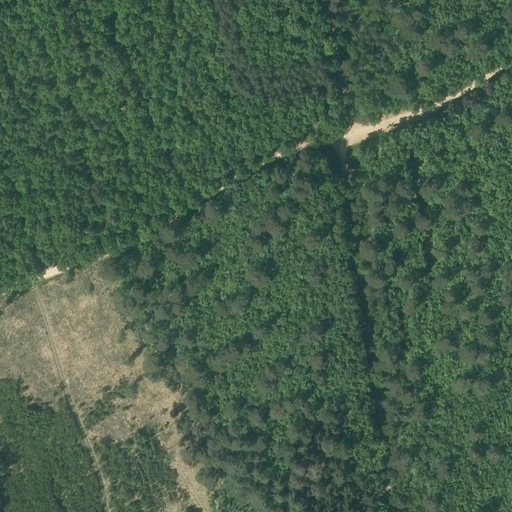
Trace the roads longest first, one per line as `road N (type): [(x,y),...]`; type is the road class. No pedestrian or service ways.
road 1 (track): [(344,135),(266,162),(120,248),(0,294)]
road 2 (track): [(397,511),(344,135)]
road 3 (track): [(511,59),(451,99),(344,135)]
road 4 (track): [(344,135),(324,0)]
